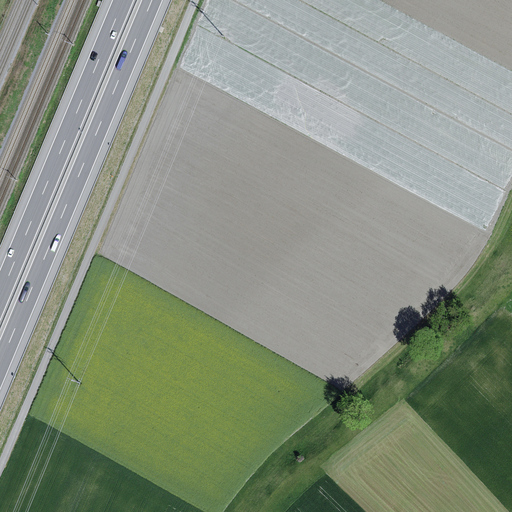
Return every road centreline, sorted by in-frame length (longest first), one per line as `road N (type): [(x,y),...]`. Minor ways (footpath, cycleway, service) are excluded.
road 1 (track): [(194,0),(0,467)]
road 2 (motorway): [(0,364),(152,0)]
road 3 (motorway): [(123,0),(0,296)]
road 4 (track): [(511,308),(467,361),(325,477)]
